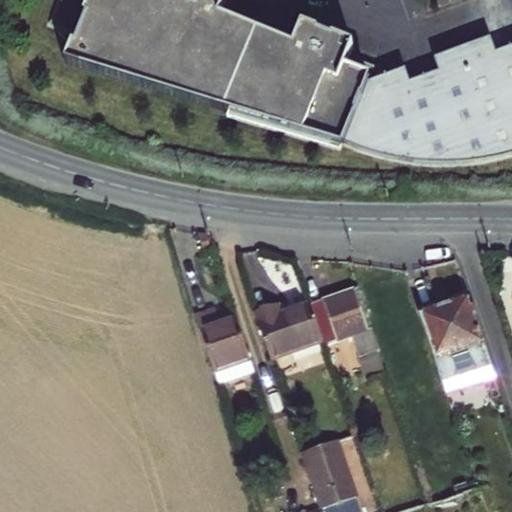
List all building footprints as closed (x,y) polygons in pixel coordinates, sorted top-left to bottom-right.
[(69,0),(56,37),(86,48),(75,78),(351,151),(353,146),(365,149),(395,156),(440,160),(467,160),(507,155),(511,153),(511,54),(504,58),(499,43),(442,63),(447,77),(418,88),(413,74),(376,88),(382,72),(357,62),(361,53),(308,33),(305,42),(230,14),(234,4),(222,0),(69,0)] [(354,291),(310,305),(323,343),(324,347),(351,337),(358,359),(358,362),(365,383),(387,376),(371,330),(367,332),(354,291)] [(466,293),(417,310),(419,317),(468,299),(466,293)] [(419,317),(441,383),(491,365),(472,309),(468,299),(419,317)] [(254,314),(270,362),(323,343),(310,305),(280,315),(277,307),(263,312),(254,314)] [(194,319),(199,333),(219,327),(215,313),(194,319)] [(253,375),(234,321),(219,327),(199,333),(217,388),(253,375)] [(441,383),(443,388),(481,374),(490,371),(493,370),(491,365),(441,383)] [(500,397),(490,371),(481,374),(490,399),(500,397)] [(359,511),(336,444),(303,456),(322,511),(320,511),(359,511)]
